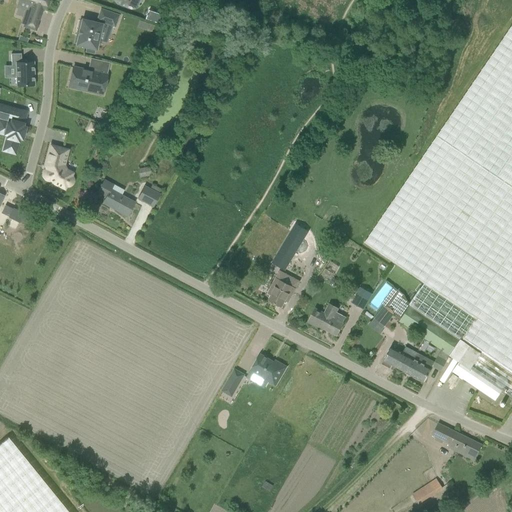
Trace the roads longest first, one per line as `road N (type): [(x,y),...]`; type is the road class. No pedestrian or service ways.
road 1 (unclassified): [(511,443),(427,407),(27,196)]
road 2 (residential): [(68,0),(50,53),(27,196)]
